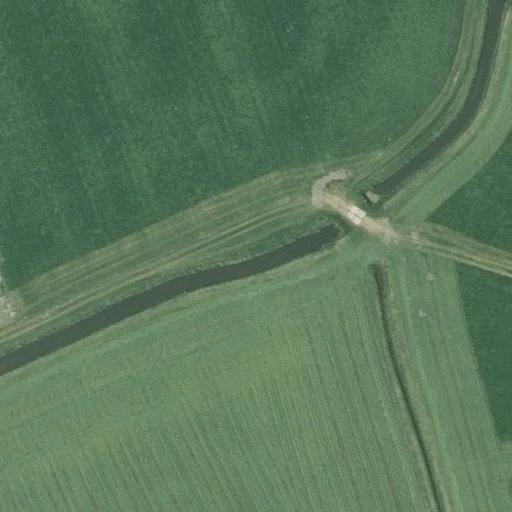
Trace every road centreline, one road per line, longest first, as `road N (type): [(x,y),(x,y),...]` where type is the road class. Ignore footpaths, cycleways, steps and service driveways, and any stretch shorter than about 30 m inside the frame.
road 1 (track): [(511,279),(393,240),(336,200),(408,135)]
road 2 (track): [(336,200),(212,252)]
